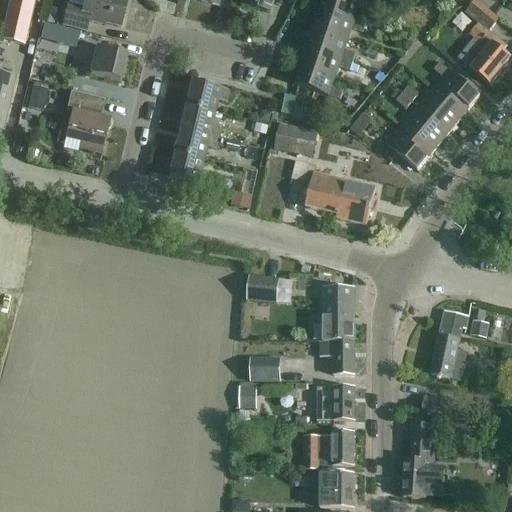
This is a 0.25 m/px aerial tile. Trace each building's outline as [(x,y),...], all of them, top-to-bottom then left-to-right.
[(10,0),(0,42),(24,48),(35,0),(10,0)] [(85,0),(83,10),(67,6),(62,27),(86,33),(89,21),(120,29),(127,1),(123,0),(85,0)] [(244,0),(242,8),(269,14),(272,0),(244,0)] [(351,0),(323,0),(320,11),(366,27),(369,18),(358,14),(361,3),(351,0)] [(465,15),(479,27),(470,37),(475,41),(459,61),(490,87),(511,61),(498,49),(501,44),(489,34),(500,21),(476,2),(465,15)] [(366,27),(320,11),(314,30),(349,41),(352,31),(363,35),(366,27)] [(80,34),(60,30),(57,45),(76,50),(80,34)] [(345,51),(349,41),(314,30),(308,48),(354,64),(357,55),(345,51)] [(354,64),(308,48),(301,67),(336,78),(339,69),(351,72),(354,64)] [(97,49),(90,76),(119,83),(126,56),(97,49)] [(332,89),(336,78),(301,67),(295,86),(329,98),(330,98),(341,101),(344,93),(332,89)] [(450,73),(434,92),(464,117),(480,98),(450,73)] [(13,81),(0,78),(0,129),(1,130),(13,81)] [(191,83),(186,108),(215,115),(218,103),(227,105),(230,93),(191,83)] [(43,113),(48,92),(33,88),(28,110),(43,113)] [(412,105),(419,97),(410,89),(403,97),(412,105)] [(464,117),(434,92),(419,110),(449,136),(464,117)] [(71,113),(65,141),(80,144),(78,150),(102,156),(110,122),(96,118),(100,101),(71,94),(67,112),(71,113)] [(296,99),(286,97),(282,115),(304,120),(306,110),(295,108),(296,99)] [(406,113),(412,105),(403,97),(396,105),(406,113)] [(212,126),(215,115),(186,108),(180,131),(218,140),(221,128),(212,126)] [(449,136),(419,110),(404,129),(434,154),(449,136)] [(261,115),(259,124),(269,126),(271,117),(261,115)] [(357,140),(371,123),(364,117),(350,134),(357,140)] [(257,127),(255,134),(267,137),(269,129),(257,127)] [(318,134),(281,127),(276,151),(313,159),(318,134)] [(434,154),(404,129),(388,148),(418,173),(434,154)] [(216,152),(218,140),(180,131),(175,154),(204,161),(206,150),(216,152)] [(227,142),(225,151),(237,154),(240,145),(227,142)] [(201,173),(204,161),(175,154),(169,178),(207,187),(210,175),(201,173)] [(306,210),(338,218),(337,222),(367,229),(376,190),(314,176),(306,210)] [(233,193),(230,207),(248,211),(252,198),(233,193)] [(0,250),(0,260),(18,263),(20,254),(0,250)] [(277,305),(280,282),(251,279),(248,303),(277,305)] [(296,285),(294,285),(286,283),(284,290),(294,292),(296,285)] [(355,345),(355,291),(324,292),(324,344),(321,344),(321,346),(330,346),(330,344),(355,345)] [(476,311),(474,323),(485,324),(487,313),(476,311)] [(446,315),(433,378),(453,383),(461,385),(467,356),(460,355),(464,333),(468,333),(471,321),(446,315)] [(474,323),(472,336),(486,338),(488,325),(485,324),(474,323)] [(355,377),(355,345),(330,344),(330,346),(321,346),(321,360),(334,360),(334,377),(355,377)] [(251,361),(251,384),(281,384),(281,361),(251,361)] [(256,390),(240,390),(240,410),(256,410),(256,390)] [(318,392),(317,424),(355,425),(356,392),(318,392)] [(446,420),(449,404),(425,401),(423,416),(446,420)] [(455,425),(454,439),(469,440),(470,426),(455,425)] [(405,462),(403,499),(426,500),(426,497),(443,498),(445,469),(434,468),(436,440),(436,428),(413,426),(411,463),(405,462)] [(305,440),(305,457),(305,473),(337,474),(337,469),(355,470),(355,437),(329,437),(329,440),(319,440),(305,440)] [(297,477),(297,486),(309,486),(309,477),(297,477)] [(355,478),(322,478),(321,510),(355,511),(355,478)] [(247,499),(233,499),(233,510),(250,510),(250,503),(247,499)]
